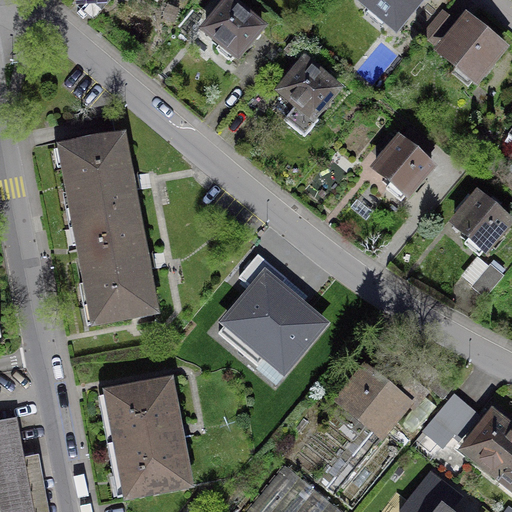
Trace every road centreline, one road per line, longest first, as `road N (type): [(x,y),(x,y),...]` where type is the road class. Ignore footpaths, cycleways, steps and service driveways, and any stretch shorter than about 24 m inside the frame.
road 1 (residential): [(511,370),(366,285),(15,0)]
road 2 (residential): [(0,93),(81,511)]
